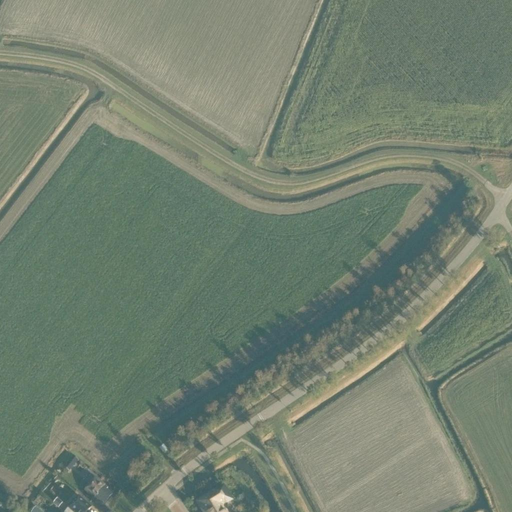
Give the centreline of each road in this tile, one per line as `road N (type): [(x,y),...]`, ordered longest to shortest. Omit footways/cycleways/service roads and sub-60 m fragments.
road 1 (track): [(505,200),(460,164),(420,155),(377,158),(305,181),(269,180),(75,65),(0,52)]
road 2 (tertiary): [(162,492),(392,327),(471,247),(511,190)]
